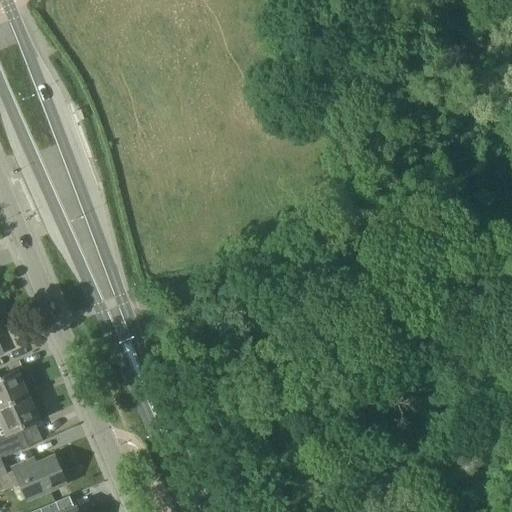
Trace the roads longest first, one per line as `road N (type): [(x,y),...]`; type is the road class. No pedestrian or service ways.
road 1 (primary): [(167,450),(161,415),(8,0)]
road 2 (primary): [(0,91),(146,421),(167,450)]
road 3 (residential): [(133,511),(0,187)]
road 4 (track): [(397,0),(457,43),(511,62)]
